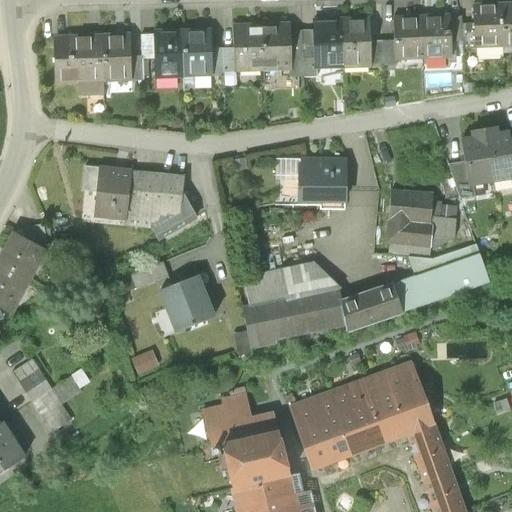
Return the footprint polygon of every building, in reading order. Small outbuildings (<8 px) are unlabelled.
[(511,6),(500,7),(502,47),(511,46),(511,6)] [(473,48),(502,47),(500,7),(472,8),(472,24),(473,48)] [(448,17),(420,18),(421,59),(449,58),(449,42),(448,17)] [(460,17),(448,17),(449,42),(461,42),(460,24),(460,17)] [(410,59),(421,59),(420,18),(392,19),(393,42),(393,61),(395,61),(410,61),(410,59)] [(369,21),(340,22),(342,67),(370,66),(369,43),(369,21)] [(315,68),(342,67),(340,22),(313,22),(314,31),(315,68)] [(472,24),(460,24),(461,42),(461,48),(473,48),(472,24)] [(290,25),(261,26),(262,73),(289,72),(292,72),(290,32),(290,25)] [(235,74),(262,73),(261,26),(233,27),(234,48),(235,74)] [(301,31),(290,32),(292,72),(289,72),(289,80),(303,79),(301,31)] [(314,31),(301,31),(303,79),(315,79),(315,68),(314,31)] [(209,32),(181,33),(182,76),(194,76),(194,77),(211,77),(210,49),(209,32)] [(154,77),(182,76),(181,33),(152,34),(152,36),(153,60),(154,77)] [(129,35),(101,37),(103,81),(113,81),(113,84),(131,83),(130,59),(129,35)] [(141,37),(142,59),(142,60),(153,60),(152,36),(141,37)] [(102,81),(103,81),(101,37),(67,38),(67,42),(55,42),(56,84),(78,83),(78,95),(98,95),(98,86),(102,86),(102,81)] [(393,42),(381,43),(382,65),(395,65),(395,61),(393,61),(393,42)] [(381,43),(369,43),(370,66),(382,65),(381,43)] [(234,48),(222,49),(222,75),(235,74),(234,48)] [(222,49),(210,49),(211,77),(222,76),(222,75),(222,49)] [(142,59),(130,59),(131,83),(143,83),(142,60),(142,59)] [(495,128),(483,130),(492,182),(511,179),(511,178),(511,154),(508,133),(496,135),(495,128)] [(473,185),(492,182),(483,130),(471,132),(472,139),(460,141),(464,162),(467,186),(473,185)] [(299,183),(300,161),(275,160),(274,183),(299,183)] [(344,161),(300,161),(299,183),(299,201),(343,201),(344,161)] [(464,162),(448,165),(459,199),(474,197),(473,185),(467,186),(464,162)] [(86,168),(82,191),(96,192),(94,216),(98,217),(97,223),(124,227),(130,173),(86,168)] [(184,178),(130,173),(124,227),(152,229),(180,213),(182,195),(184,178)] [(434,224),(429,223),(430,218),(432,202),(432,195),(391,191),(388,220),(385,243),(389,244),(431,248),(434,224)] [(180,213),(152,229),(158,240),(195,219),(182,195),(180,213)] [(440,202),(432,202),(430,218),(455,220),(456,208),(439,207),(440,202)] [(455,220),(430,218),(429,223),(434,224),(431,248),(439,249),(454,239),(455,220)] [(31,227),(31,229),(35,248),(46,247),(42,225),(31,227)] [(14,232),(0,257),(0,266),(28,283),(38,266),(35,248),(31,229),(14,232)] [(431,248),(389,244),(388,256),(407,257),(430,260),(431,248)] [(414,278),(392,285),(401,314),(489,284),(475,245),(431,260),(430,260),(407,257),(414,278)] [(167,279),(161,264),(118,281),(123,295),(135,290),(136,291),(167,279)] [(315,264),(244,278),(249,307),(242,309),(247,331),(251,350),(276,344),(275,339),(342,324),(336,304),(341,302),(339,289),(341,288),(315,264)] [(0,306),(19,300),(28,283),(0,266),(0,306)] [(197,278),(160,291),(175,332),(212,318),(197,278)] [(392,285),(341,302),(336,304),(342,324),(345,333),(401,314),(392,285)] [(247,331),(233,334),(238,359),(252,357),(251,350),(247,331)] [(152,351),(130,360),(137,376),(158,367),(152,351)] [(51,391),(31,361),(10,374),(50,435),(71,421),(61,406),(81,393),(71,378),(51,391)] [(406,433),(432,424),(425,401),(411,364),(371,378),(367,379),(353,384),(312,400),(289,408),(311,470),(406,433)] [(222,446),(277,432),(273,415),(255,419),(250,420),(243,394),(219,400),(221,408),(201,413),(213,456),(220,454),(218,447),(222,446)] [(1,423),(0,423),(0,470),(23,456),(1,423)] [(406,433),(434,511),(463,511),(455,489),(440,447),(432,424),(406,433)] [(222,446),(232,489),(289,477),(286,465),(277,432),(222,446)] [(297,475),(289,477),(232,489),(237,511),(297,511),(295,501),(293,495),(301,493),(297,475)] [(313,511),(308,492),(301,493),(293,495),(295,501),(297,511),(313,511)]
